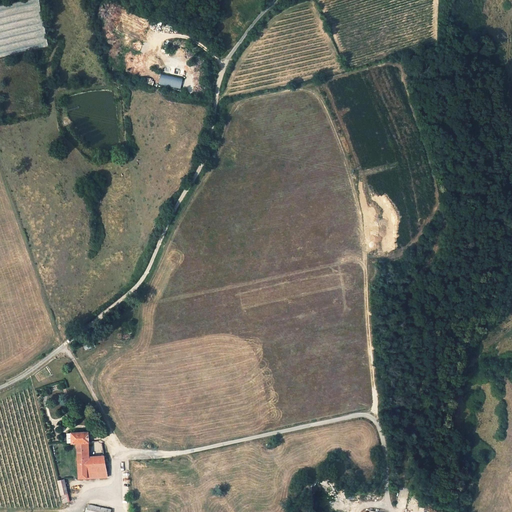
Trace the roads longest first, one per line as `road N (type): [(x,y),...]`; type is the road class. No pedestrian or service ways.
road 1 (track): [(89,387),(99,364),(135,341),(141,303),(235,102),(305,87),(325,110),(361,219),(370,417)]
road 2 (track): [(63,347),(0,168)]
